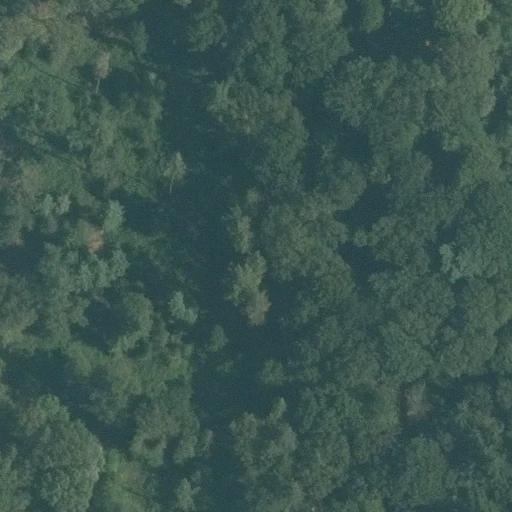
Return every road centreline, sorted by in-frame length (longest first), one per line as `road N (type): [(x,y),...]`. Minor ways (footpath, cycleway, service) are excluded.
road 1 (track): [(229,0),(314,511)]
road 2 (track): [(234,25),(0,59)]
